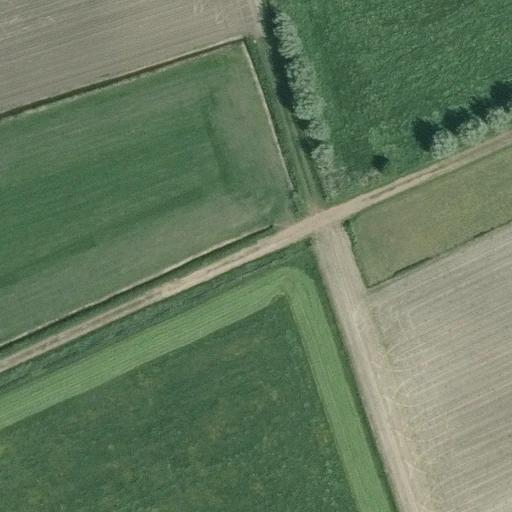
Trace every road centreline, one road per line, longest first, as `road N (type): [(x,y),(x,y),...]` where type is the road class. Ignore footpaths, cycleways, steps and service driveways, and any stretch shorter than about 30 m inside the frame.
road 1 (track): [(0,368),(328,217)]
road 2 (track): [(328,217),(423,511)]
road 3 (track): [(328,217),(511,135)]
